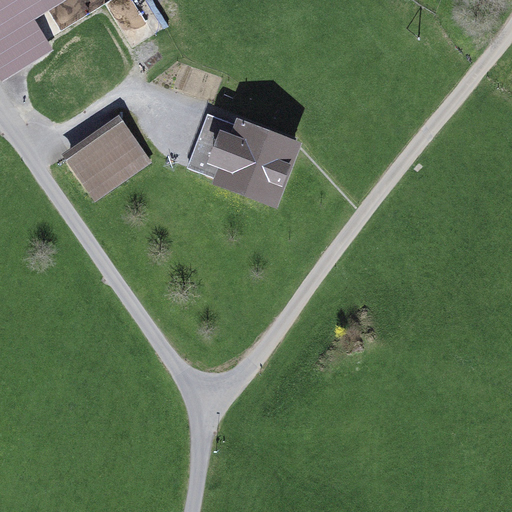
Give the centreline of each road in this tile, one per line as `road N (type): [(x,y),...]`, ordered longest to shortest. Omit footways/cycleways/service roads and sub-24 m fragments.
road 1 (residential): [(200,421),(511,29)]
road 2 (unclassified): [(200,421),(185,382),(0,114)]
